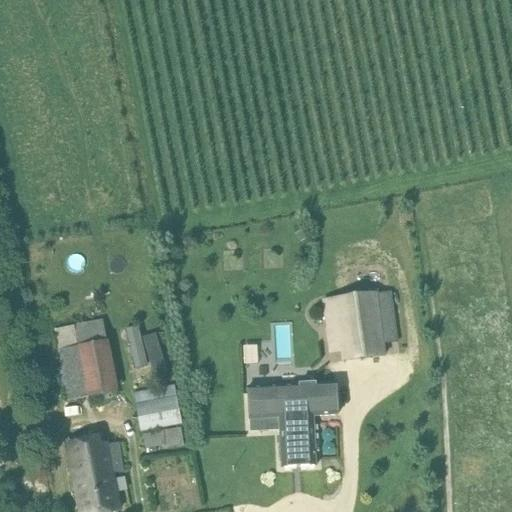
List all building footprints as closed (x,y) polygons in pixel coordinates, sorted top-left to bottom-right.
[(379,310),(393,308),(390,291),(323,300),(330,353),(342,351),(344,361),(385,356),(379,310)] [(68,402),(115,393),(102,320),(55,328),(68,402)] [(154,332),(141,336),(138,325),(122,330),(138,384),(167,375),(154,332)] [(248,387),(250,420),(279,419),(281,468),(316,466),(314,417),(337,416),(336,382),(315,383),(316,395),(301,396),(300,384),(248,387)] [(179,423),(172,388),(136,395),(143,430),(179,423)] [(180,428),(143,435),(146,449),(166,445),(166,448),(184,445),(180,428)] [(91,440),(66,445),(74,482),(73,483),(79,511),(112,511),(120,510),(112,474),(124,471),(118,445),(93,450),(91,440)]
